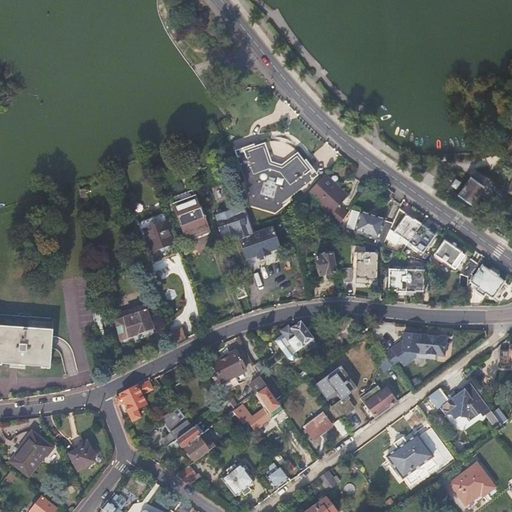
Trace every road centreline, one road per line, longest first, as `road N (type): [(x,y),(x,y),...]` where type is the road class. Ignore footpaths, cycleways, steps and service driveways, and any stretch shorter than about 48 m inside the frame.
road 1 (residential): [(504,317),(299,310),(245,322),(99,394)]
road 2 (tertiary): [(221,0),(335,132),(511,260)]
road 3 (residential): [(254,511),(500,335),(504,317)]
